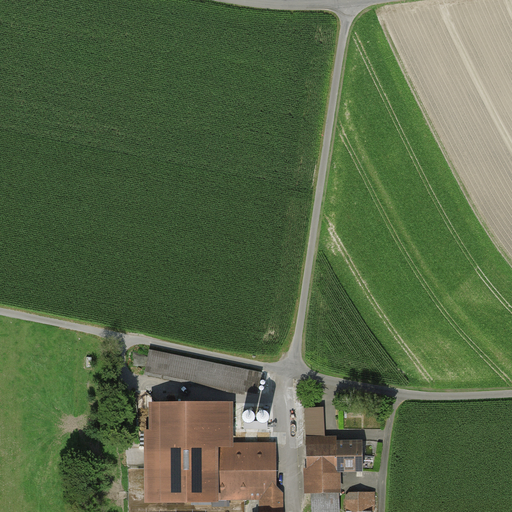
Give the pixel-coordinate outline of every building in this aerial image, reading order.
[(261,373),(147,352),(143,376),(244,395),(245,392),(257,394),(261,373)] [(231,404),(147,405),(147,431),(142,431),(142,502),(211,502),(211,508),(229,508),(229,502),(259,502),(258,511),(282,511),(283,493),(275,486),(275,443),(231,443),(231,404)] [(304,409),(306,437),(324,437),(323,409),(304,409)] [(361,470),(361,443),(336,443),(336,437),(324,437),(306,437),(305,469),(303,469),(302,492),(308,492),(338,492),(340,492),(340,470),(361,470)] [(308,492),(309,511),(338,511),(338,492),(308,492)] [(374,511),(374,495),(345,495),(345,511),(374,511)]
